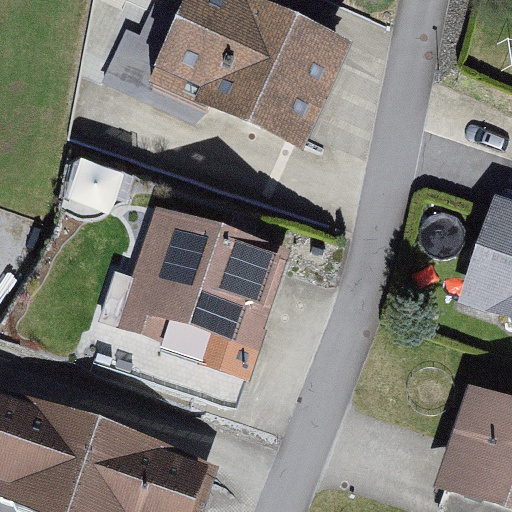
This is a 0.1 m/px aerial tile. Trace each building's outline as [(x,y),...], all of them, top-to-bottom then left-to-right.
[(339,39),(253,0),(187,0),(151,81),(291,145),(339,39)] [(287,251),(154,209),(114,335),(246,377),(287,251)] [(511,231),(488,224),(458,315),(511,332),(511,231)] [(196,511),(210,469),(0,404),(0,504),(25,511),(196,511)] [(511,511),(511,422),(477,413),(451,511),(511,511)]
